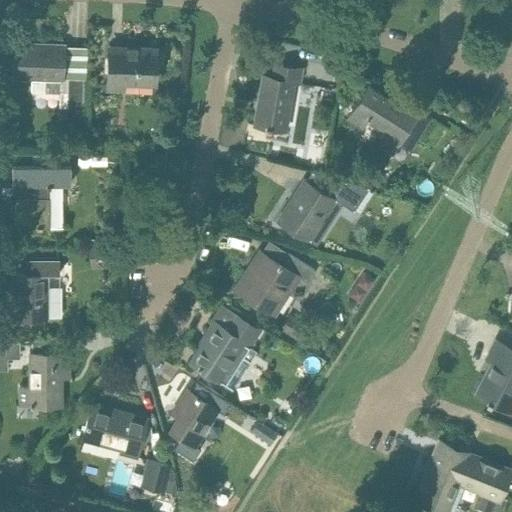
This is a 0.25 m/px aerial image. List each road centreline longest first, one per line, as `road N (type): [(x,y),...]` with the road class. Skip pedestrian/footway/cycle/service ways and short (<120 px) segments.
road 1 (residential): [(145,296),(186,245),(230,4)]
road 2 (residential): [(511,87),(394,41),(230,4)]
road 3 (residential): [(399,392),(424,354),(511,146)]
road 4 (residential): [(399,392),(511,435)]
